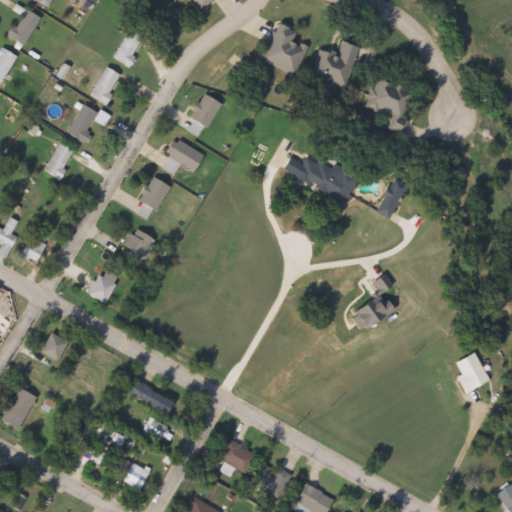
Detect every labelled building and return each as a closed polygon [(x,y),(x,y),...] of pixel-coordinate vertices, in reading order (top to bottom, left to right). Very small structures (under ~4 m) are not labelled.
[(46,0),(42,8),(27,0),(46,0)] [(206,0),(194,9),(187,0),(206,0)] [(2,37),(20,9),(35,19),(17,47),(2,37)] [(140,37),(123,67),(107,58),(124,28),(140,37)] [(354,48),(342,88),(309,78),(317,49),(332,53),(335,42),(354,48)] [(0,50),(10,57),(0,74),(0,50)] [(84,94),(102,67),(116,77),(98,104),(84,94)] [(363,108),(371,78),(408,89),(399,124),(387,121),(389,115),(363,108)] [(218,105),(202,130),(183,118),(199,93),(218,105)] [(76,142),(61,133),(77,105),(92,114),(76,142)] [(158,151),(172,136),(198,159),(184,174),(158,151)] [(37,171),(56,143),(69,152),(51,180),(37,171)] [(343,199),(291,178),(301,154),(353,175),(343,199)] [(164,185),(154,213),(145,210),(142,219),(131,214),(143,178),(164,185)] [(385,218),(371,210),(389,181),(403,189),(385,218)] [(0,227),(4,219),(18,225),(2,259),(0,258),(0,227)] [(149,239),(137,265),(115,255),(127,229),(149,239)] [(30,263),(16,253),(27,236),(41,246),(30,263)] [(100,304),(82,296),(95,267),(114,276),(100,304)] [(60,362),(42,351),(54,332),(72,343),(60,362)] [(451,364),(467,353),(485,379),(463,395),(452,380),(459,375),(451,364)] [(137,395),(146,383),(178,407),(169,418),(137,395)] [(3,421),(25,388),(41,399),(19,432),(3,421)] [(170,430),(163,442),(145,431),(152,419),(170,430)] [(258,455),(247,475),(220,460),(231,440),(258,455)] [(124,481),(137,463),(152,473),(140,492),(124,481)] [(269,508),(247,491),(266,466),(288,483),(269,508)] [(322,511),(308,511),(294,505),(304,484),(337,500),(330,511),(324,509),(322,511)] [(511,511),(503,511),(490,498),(503,485),(511,494),(511,511)] [(185,511),(187,508),(195,511),(197,511),(204,499),(213,504),(212,507),(221,511),(185,511)]
